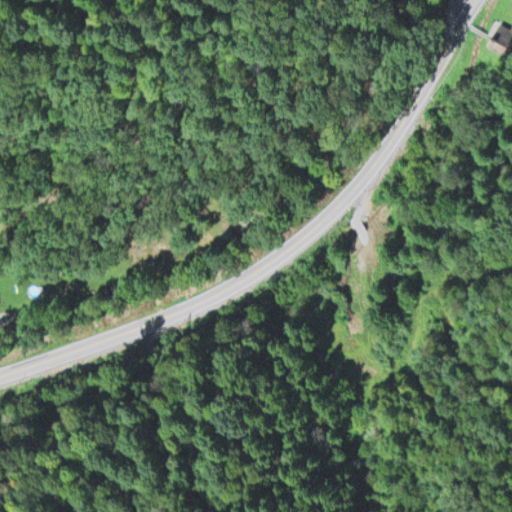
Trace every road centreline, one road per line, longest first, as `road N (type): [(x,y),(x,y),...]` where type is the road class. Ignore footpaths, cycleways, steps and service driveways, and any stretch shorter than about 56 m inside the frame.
road 1 (primary): [(0,378),(178,316),(296,251),(390,144),(480,0)]
road 2 (track): [(351,188),(364,244),(372,359),(395,367),(409,358),(414,316),(423,299),(437,299),(450,344),(482,381),(511,389)]
